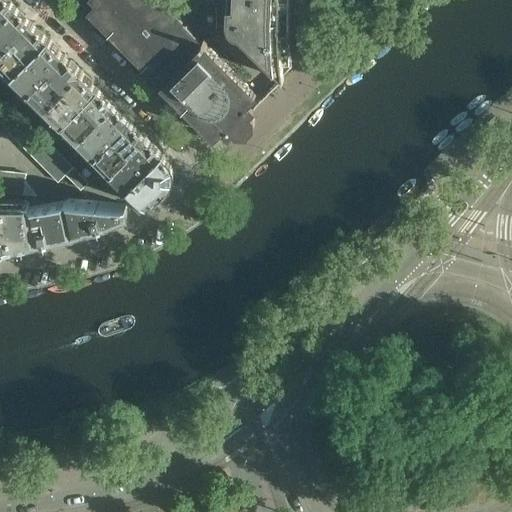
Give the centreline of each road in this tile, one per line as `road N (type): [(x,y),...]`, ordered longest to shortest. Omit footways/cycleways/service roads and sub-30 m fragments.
road 1 (residential): [(45,0),(197,154),(206,174),(178,211),(148,226),(98,247),(0,269)]
road 2 (primary): [(283,391),(182,461),(124,487),(0,510)]
road 3 (primary): [(406,266),(283,391)]
road 4 (primary): [(511,150),(406,266)]
road 5 (primary): [(283,391),(280,457),(302,511)]
